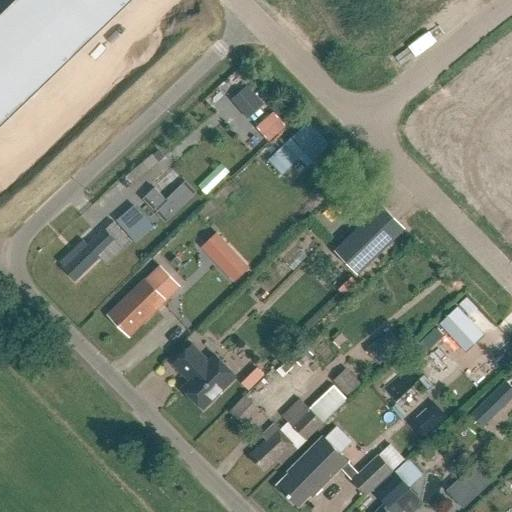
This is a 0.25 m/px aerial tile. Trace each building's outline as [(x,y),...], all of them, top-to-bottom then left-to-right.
[(102,39),(65,0),(27,0),(18,9),(74,66),(102,39)] [(131,11),(120,0),(65,0),(102,39),(131,11)] [(120,0),(131,11),(142,0),(120,0)] [(74,66),(18,9),(0,26),(0,47),(45,94),(74,66)] [(45,94),(0,47),(0,105),(16,122),(45,94)] [(227,99),(247,119),(262,104),(243,84),(227,99)] [(0,137),(16,122),(0,105),(0,137)] [(266,140),(282,125),(269,111),(253,126),(266,140)] [(307,168),(321,155),(298,131),(284,145),(299,160),(307,168)] [(283,176),(299,160),(284,145),(268,161),(283,176)] [(166,222),(196,193),(185,183),(167,201),(155,188),(144,199),(166,222)] [(135,205),(117,220),(136,241),(153,226),(135,205)] [(358,274),(405,229),(382,206),(335,251),(358,274)] [(81,219),(72,227),(81,236),(89,228),(81,219)] [(119,242),(127,235),(114,222),(89,245),(85,241),(62,262),(65,266),(64,268),(77,280),(101,258),(100,258),(117,241),(119,242)] [(217,233),(201,248),(234,282),(249,268),(217,233)] [(142,326),(181,287),(161,266),(146,280),(145,280),(125,300),(128,303),(112,318),(127,334),(139,322),(142,326)] [(458,307),(440,323),(466,351),(484,335),(458,307)] [(374,359),(397,342),(389,330),(366,348),(374,359)] [(380,367),(403,350),(397,342),(374,359),(380,367)] [(234,376),(212,355),(206,360),(190,344),(170,364),(186,380),(179,387),(201,409),(234,376)] [(248,391),(265,375),(257,368),(241,384),(248,391)] [(347,398),(361,384),(346,368),(332,382),(347,398)] [(511,399),(511,388),(506,382),(484,404),(495,416),(511,399)] [(400,410),(420,396),(412,385),(399,394),(393,385),(386,390),(400,410)] [(334,386),(311,408),(302,398),(285,415),(294,424),(285,433),(276,423),(264,435),(268,440),(252,455),(267,471),(279,460),(283,464),(309,439),(308,439),(325,422),(347,400),(334,386)] [(230,412),(246,427),(261,411),(246,396),(230,412)] [(408,423),(420,437),(445,415),(433,401),(426,407),(429,410),(417,420),(414,417),(408,423)] [(297,471),(281,487),(298,504),(310,492),(314,496),(342,468),(368,494),(394,468),(380,454),(361,473),(327,438),(325,436),(293,467),(297,471)] [(442,490),(460,507),(486,480),(469,463),(442,490)] [(397,511),(392,506),(410,489),(393,472),(374,490),(387,503),(377,511),(397,511)]
